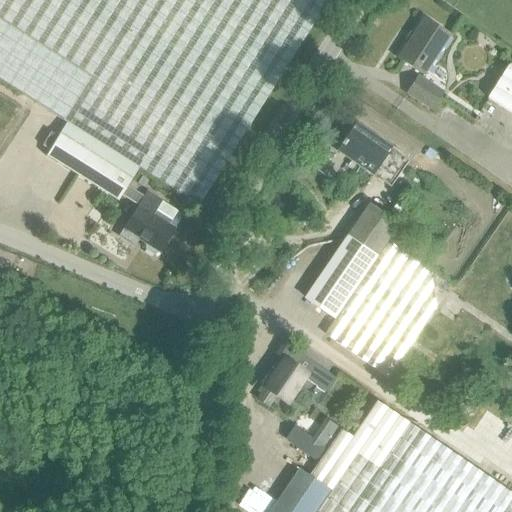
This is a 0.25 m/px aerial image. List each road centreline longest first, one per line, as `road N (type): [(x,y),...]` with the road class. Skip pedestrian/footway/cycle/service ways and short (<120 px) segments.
road 1 (unclassified): [(213,320),(254,176),(361,0)]
road 2 (unknown): [(213,320),(270,327),(323,350),(449,441)]
road 3 (unclassified): [(213,320),(0,235)]
road 4 (unclassified): [(204,511),(213,320)]
